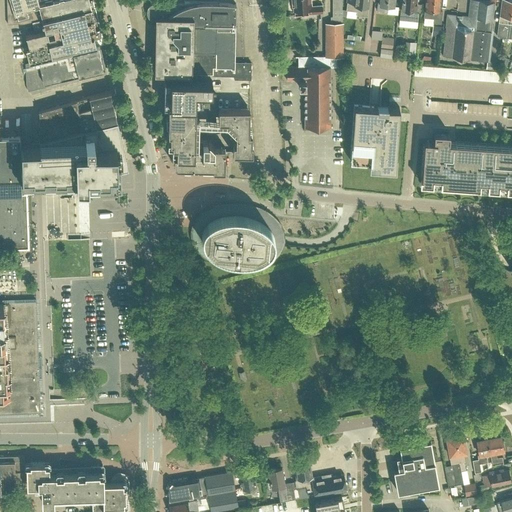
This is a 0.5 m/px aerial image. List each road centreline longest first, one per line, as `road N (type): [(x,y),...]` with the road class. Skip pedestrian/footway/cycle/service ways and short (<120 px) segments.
road 1 (residential): [(153,180),(511,215)]
road 2 (unclassified): [(150,440),(153,180)]
road 3 (unclassified): [(150,440),(241,443),(362,422)]
road 4 (unclassified): [(153,180),(113,0)]
road 5 (unclassified): [(362,422),(511,395)]
road 6 (unclassified): [(0,440),(150,440)]
